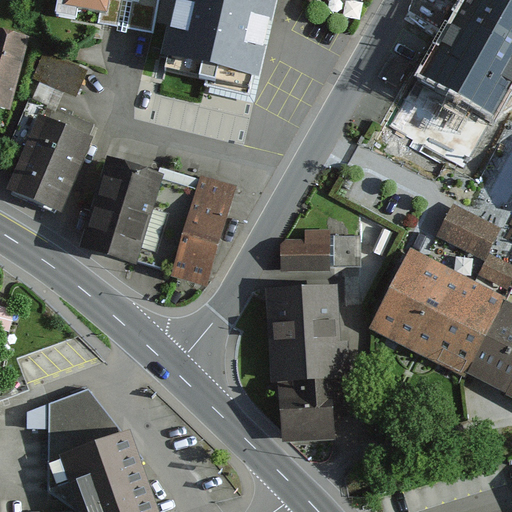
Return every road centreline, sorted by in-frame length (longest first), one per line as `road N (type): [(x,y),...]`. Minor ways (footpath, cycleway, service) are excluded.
road 1 (residential): [(398,0),(217,317),(171,368)]
road 2 (primary): [(171,368),(0,233)]
road 3 (primary): [(302,491),(171,368)]
